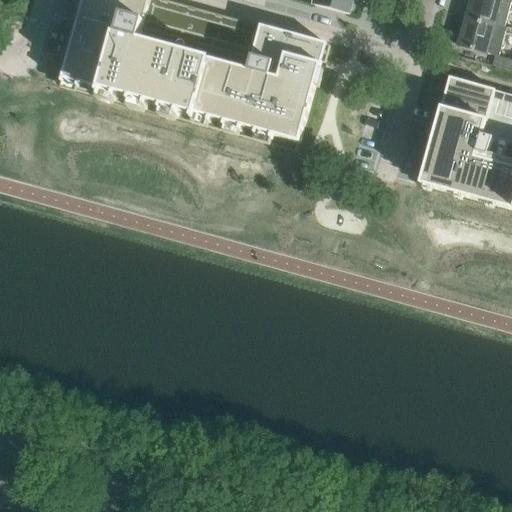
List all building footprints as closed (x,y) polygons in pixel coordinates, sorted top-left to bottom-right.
[(164,0),(83,0),(60,87),(298,152),(327,45),(164,0)] [(316,0),(314,6),(349,15),(353,0),(316,0)] [(504,30),(511,3),(501,0),(471,0),(467,19),(504,30)] [(506,30),(504,30),(467,19),(459,47),(496,57),(499,57),(506,30)] [(511,60),(499,57),(496,57),(493,66),(511,71),(511,60)] [(511,95),(450,79),(421,186),(511,210),(511,95)]
